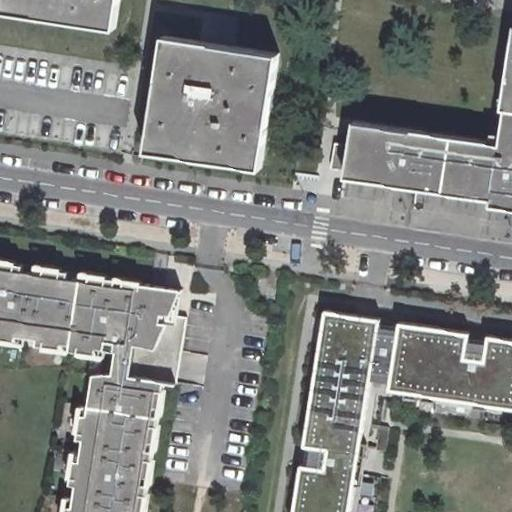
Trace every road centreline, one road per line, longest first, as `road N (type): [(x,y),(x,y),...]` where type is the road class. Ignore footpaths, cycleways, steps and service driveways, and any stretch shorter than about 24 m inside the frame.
road 1 (residential): [(511,257),(0,177)]
road 2 (track): [(259,218),(277,114),(323,60),(336,113),(318,227)]
